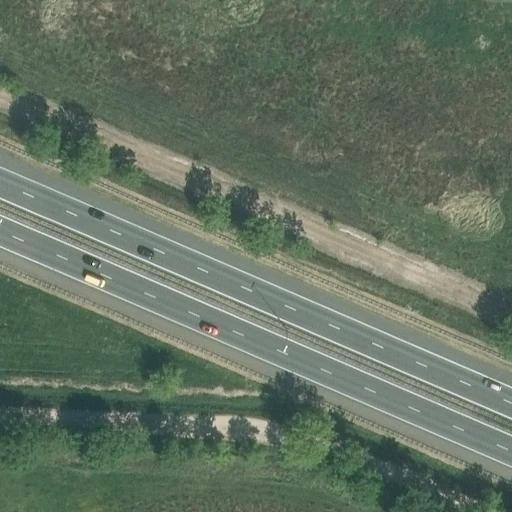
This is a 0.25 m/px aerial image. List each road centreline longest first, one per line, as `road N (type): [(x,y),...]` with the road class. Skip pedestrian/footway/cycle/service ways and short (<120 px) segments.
road 1 (motorway): [(0,221),(511,443)]
road 2 (motorway): [(511,388),(0,167)]
road 3 (track): [(511,312),(0,98)]
road 4 (track): [(0,410),(286,418),(492,511)]
